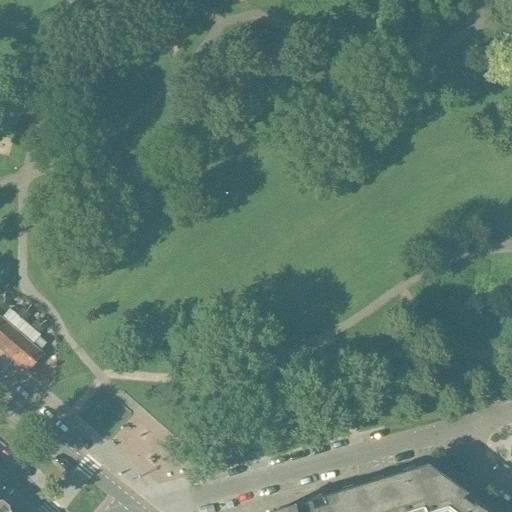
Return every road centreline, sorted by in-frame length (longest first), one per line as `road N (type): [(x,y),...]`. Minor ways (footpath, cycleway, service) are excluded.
road 1 (residential): [(190,496),(435,435)]
road 2 (tertiary): [(130,507),(0,394)]
